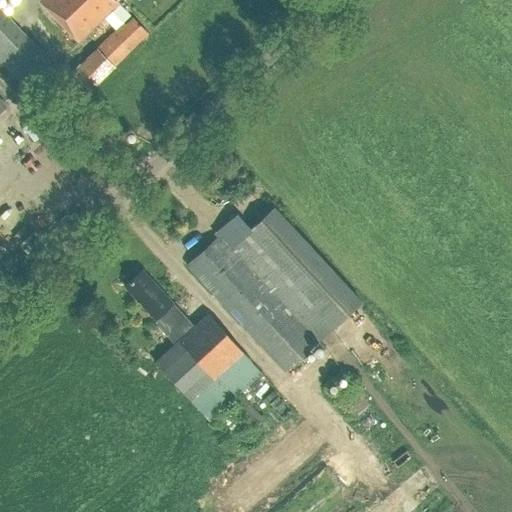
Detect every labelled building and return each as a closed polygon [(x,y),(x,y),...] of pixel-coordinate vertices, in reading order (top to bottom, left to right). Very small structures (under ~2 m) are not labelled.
[(38,0),(38,1),(76,42),(118,3),(116,1),(116,0),(38,0)] [(49,63),(0,10),(0,62),(23,87),(49,63)] [(89,92),(149,33),(130,15),(71,71),(89,92)] [(217,234),(183,265),(284,372),(362,300),(272,206),(228,246),(217,234)] [(173,343),(153,361),(208,422),(262,373),(207,312),(192,325),(143,271),(124,288),(173,343)] [(354,386),(340,398),(354,416),(369,404),(354,386)] [(262,419),(246,401),(236,410),(253,428),(262,419)] [(230,432),(237,426),(226,412),(218,419),(230,432)] [(310,511),(335,479),(326,473),(306,500),(293,491),(277,511),(310,511)]
